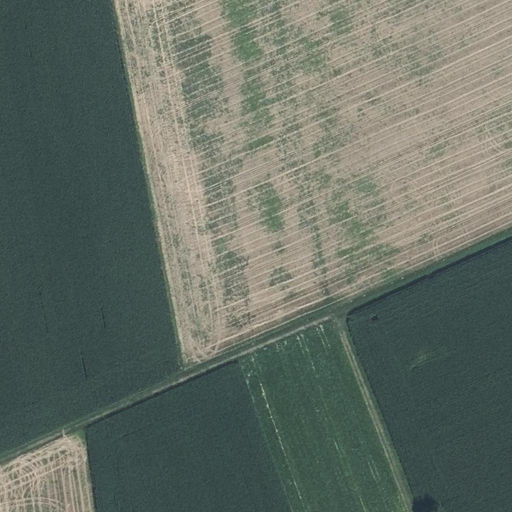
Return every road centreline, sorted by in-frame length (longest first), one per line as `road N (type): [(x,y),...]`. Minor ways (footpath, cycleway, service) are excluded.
road 1 (track): [(414,511),(337,312),(0,461)]
road 2 (track): [(511,232),(337,312)]
